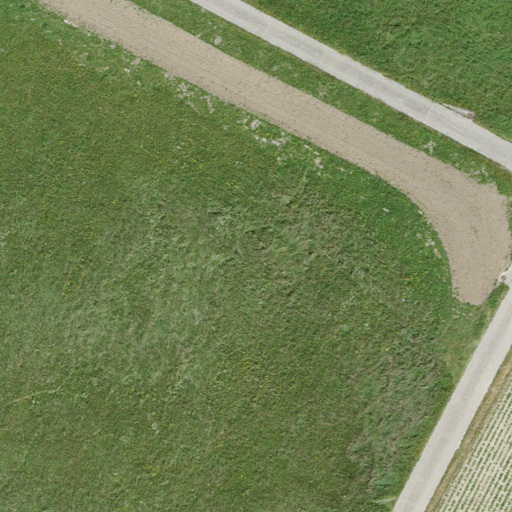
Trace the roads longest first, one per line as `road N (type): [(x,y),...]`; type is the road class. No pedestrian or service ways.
road 1 (track): [(208,0),(511,160)]
road 2 (track): [(385,511),(511,270)]
